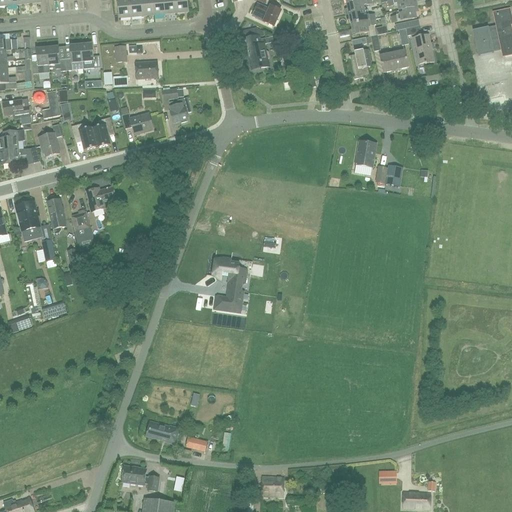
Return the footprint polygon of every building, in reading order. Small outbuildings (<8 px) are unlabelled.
[(117,0),(119,19),(131,18),(129,0),(117,0)] [(129,0),(131,18),(142,17),(140,0),(129,0)] [(140,0),(142,17),(153,16),(151,0),(140,0)] [(165,15),(163,0),(151,0),(153,16),(165,15)] [(176,14),(174,0),(163,0),(165,15),(176,14)] [(186,0),(174,0),(176,14),(188,13),(186,0)] [(377,0),(367,0),(346,4),(347,9),(344,10),(346,16),(364,12),(363,6),(372,4),(379,3),(377,0)] [(412,0),(397,0),(387,2),(388,7),(397,5),(398,11),(417,7),(416,1),(413,2),(412,0)] [(266,17),(263,22),(274,27),(281,11),(270,6),(269,10),(257,5),(254,12),(266,17)] [(417,7),(398,11),(400,16),(391,18),(392,23),(417,18),(416,13),(419,12),(417,7)] [(364,12),(346,16),(347,21),(349,20),(351,26),(375,21),(374,15),(366,17),(364,12)] [(378,35),(378,36),(388,34),(385,18),(383,18),(383,16),(378,17),(378,19),(380,19),(382,27),(374,29),(375,36),(378,35)] [(406,30),(420,27),(418,20),(394,25),(396,31),(398,31),(399,31),(406,30),(405,29),(406,29),(406,30)] [(375,21),(351,26),(352,31),(349,31),(350,37),(369,33),(368,27),(376,25),(375,21)] [(421,33),(420,27),(406,30),(407,36),(421,33)] [(247,51),(251,68),(261,66),(261,69),(269,67),(264,44),(261,45),(259,37),(264,36),(263,32),(256,28),(242,31),(244,40),(242,40),(244,52),(247,51)] [(406,30),(399,31),(402,46),(409,44),(406,30)] [(477,65),(511,72),(511,37),(485,30),(481,43),(486,44),(484,51),(480,50),(477,65)] [(375,36),(370,37),(372,43),(374,52),(381,51),(378,36),(378,35),(375,36)] [(428,35),(412,39),(418,65),(424,63),(425,65),(434,63),(428,35)] [(372,43),(370,37),(351,41),(353,47),(372,43)] [(0,51),(12,50),(11,40),(5,41),(5,40),(0,40),(0,51)] [(93,57),(92,44),(81,45),(82,63),(83,63),(83,70),(100,69),(99,57),(93,57)] [(71,59),(65,60),(66,72),(83,70),(83,63),(82,63),(81,45),(70,46),(71,59)] [(114,47),(115,63),(127,63),(126,46),(114,47)] [(58,47),(47,49),(48,66),(54,66),(55,70),(60,69),(60,72),(66,72),(65,60),(60,60),(58,47)] [(48,66),(47,49),(36,50),(37,62),(32,63),(33,75),(44,74),(44,67),(48,66)] [(12,50),(0,51),(0,62),(7,62),(18,61),(18,57),(13,57),(7,58),(6,51),(12,51),(12,50)] [(368,68),(371,67),(368,51),(357,53),(358,55),(350,57),(355,79),(369,76),(368,68)] [(405,52),(392,55),(396,71),(408,68),(405,52)] [(396,71),(392,55),(380,57),(383,73),(396,71)] [(7,62),(0,62),(0,73),(16,72),(16,68),(8,69),(7,62)] [(157,62),(135,64),(136,80),(158,79),(157,62)] [(120,70),(111,70),(111,83),(120,83),(120,70)] [(16,72),(0,73),(0,84),(4,84),(5,90),(17,89),(16,85),(16,83),(16,77),(9,78),(8,73),(16,72)] [(135,74),(120,74),(121,85),(136,84),(135,74)] [(316,87),(313,77),(305,79),(307,89),(316,87)] [(25,83),(16,85),(17,89),(17,91),(32,88),(31,82),(25,83)] [(163,101),(178,99),(177,89),(162,91),(163,101)] [(191,113),(188,98),(169,103),(172,112),(170,113),(173,124),(181,122),(181,124),(187,122),(186,120),(188,120),(186,114),(191,113)] [(60,117),(57,100),(49,102),(52,118),(60,117)] [(15,120),(30,118),(28,106),(28,101),(22,102),(21,101),(3,104),(5,116),(14,115),(15,120)] [(61,106),(62,114),(69,112),(68,104),(61,106)] [(120,111),(125,130),(132,128),(134,136),(153,131),(149,115),(130,120),(129,115),(128,110),(120,111)] [(100,127),(93,129),(93,128),(92,128),(97,149),(110,145),(107,133),(114,131),(110,118),(99,121),(100,127)] [(83,124),(71,127),(75,140),(81,138),(85,151),(97,148),(97,149),(92,128),(84,130),(83,124)] [(54,135),(39,138),(41,147),(43,147),(46,158),(60,154),(55,139),(62,137),(59,126),(56,126),(52,128),(54,135)] [(0,152),(19,151),(21,150),(19,151),(18,142),(25,141),(24,131),(10,132),(10,138),(0,139),(0,152)] [(373,169),(377,145),(359,142),(355,166),(373,169)] [(19,151),(0,152),(0,160),(0,165),(20,164),(19,156),(31,155),(34,164),(40,162),(36,148),(30,150),(21,150),(19,151)] [(376,183),(385,184),(384,185),(391,186),(394,167),(388,166),(387,169),(378,167),(376,183)] [(104,202),(109,201),(110,203),(116,201),(112,188),(100,191),(99,189),(86,192),(90,205),(89,205),(91,213),(105,209),(104,202)] [(22,203),(39,201),(38,195),(22,197),(22,203)] [(60,200),(47,203),(52,224),(54,235),(59,234),(61,230),(61,228),(65,227),(64,221),(65,221),(60,200)] [(41,238),(43,238),(34,203),(15,207),(24,242),(41,238)] [(70,216),(80,251),(96,247),(86,212),(70,216)] [(52,241),(42,243),(43,250),(36,252),(38,263),(46,262),(47,268),(57,266),(52,241)] [(67,252),(70,266),(79,264),(76,250),(67,252)] [(216,260),(214,277),(223,278),(223,277),(229,278),(229,282),(230,282),(228,298),(217,296),(215,310),(242,314),(248,274),(238,273),(240,263),(232,262),(232,260),(225,259),(224,261),(216,260)] [(37,281),(36,286),(39,289),(43,290),(46,287),(47,283),(45,280),(40,279),(37,281)] [(146,437),(175,444),(179,430),(150,422),(146,437)] [(224,433),(221,451),(228,452),(230,434),(224,433)] [(188,435),(186,445),(205,450),(208,440),(188,435)] [(146,491),(156,493),(157,479),(148,478),(147,478),(143,478),(144,471),(123,468),(121,483),(142,486),(142,485),(146,486),(146,491)] [(283,498),(283,478),(262,478),(261,497),(283,498)] [(434,492),(435,483),(427,482),(427,483),(423,483),(422,490),(434,492)] [(430,495),(412,494),(403,493),(403,508),(412,509),(430,509),(430,495)] [(6,511),(33,511),(29,498),(5,507),(6,511)] [(292,504),(302,505),(302,499),(287,498),(287,508),(292,508),(292,504)] [(143,500),(141,511),(171,511),(173,504),(143,500)] [(253,511),(254,501),(246,500),(244,511),(253,511)]
